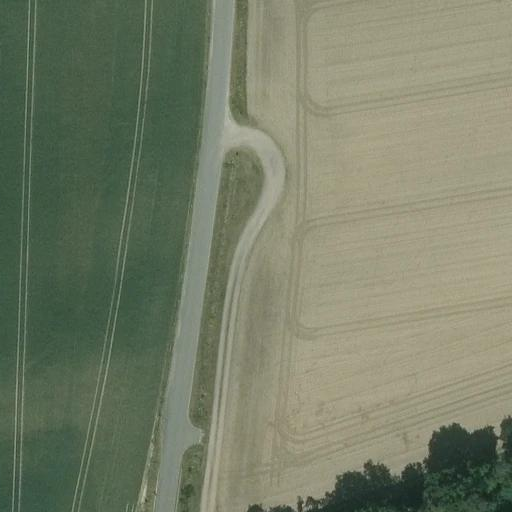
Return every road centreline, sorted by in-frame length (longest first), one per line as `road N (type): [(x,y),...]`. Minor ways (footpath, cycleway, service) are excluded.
road 1 (unclassified): [(166,511),(218,132),(224,0)]
road 2 (track): [(176,440),(212,433),(234,272),(284,177),(273,150),(218,132)]
road 3 (track): [(342,511),(511,453)]
